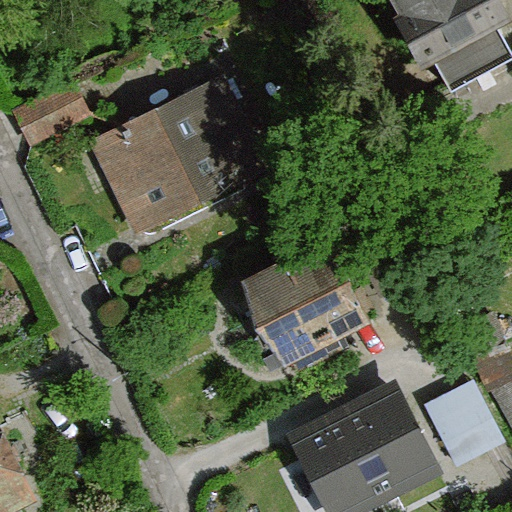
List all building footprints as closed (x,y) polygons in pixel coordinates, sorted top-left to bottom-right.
[(400,0),(410,18),(406,20),(428,60),(436,56),(497,22),(503,18),(494,0),(400,0)] [(497,22),(436,56),(450,83),(511,49),(497,22)] [(219,84),(108,140),(128,182),(121,185),(142,227),(262,163),(219,84)] [(88,113),(74,85),(20,113),(33,141),(88,113)] [(330,247),(253,285),(256,291),(286,349),(289,356),(365,318),(330,247)] [(286,349),(256,291),(237,301),(267,359),(286,349)] [(476,377),(425,403),(456,463),(507,437),(476,377)] [(294,436),(333,511),(355,511),(444,467),(400,382),(294,436)] [(0,442),(0,507),(26,495),(0,442)]
